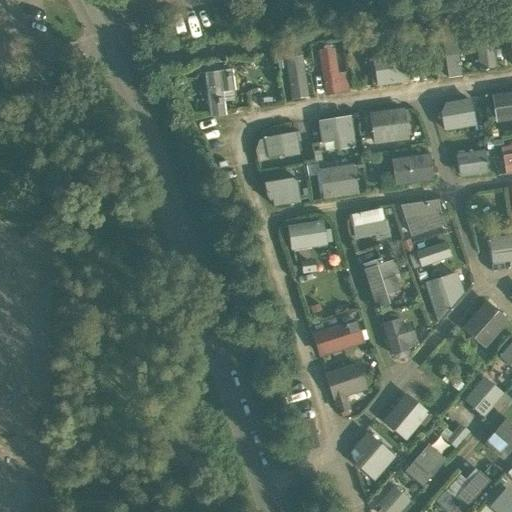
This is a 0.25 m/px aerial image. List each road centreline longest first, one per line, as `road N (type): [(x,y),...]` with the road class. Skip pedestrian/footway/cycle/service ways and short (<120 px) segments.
road 1 (unclassified): [(113,40),(210,311)]
road 2 (residential): [(210,311),(278,511)]
